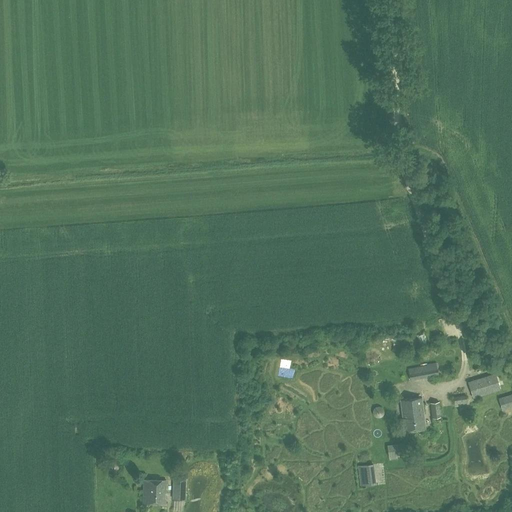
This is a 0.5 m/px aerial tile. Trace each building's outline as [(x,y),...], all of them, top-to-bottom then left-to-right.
[(408,369),(411,380),(439,375),(436,364),(408,369)] [(472,381),(477,397),(501,389),(496,373),(472,381)] [(511,395),(500,399),(503,409),(511,406),(511,395)] [(454,397),(455,405),(467,403),(466,396),(456,397),(456,396),(454,397)] [(400,419),(402,432),(426,429),(422,398),(401,400),(403,419),(400,419)] [(430,403),(432,418),(441,417),(439,402),(430,403)] [(388,446),(389,457),(405,455),(404,452),(403,444),(388,446)] [(360,467),(363,485),(377,484),(374,465),(360,467)] [(173,499),(186,499),(186,480),(174,479),(173,499)] [(143,502),(166,503),(166,480),(144,480),(143,502)]
